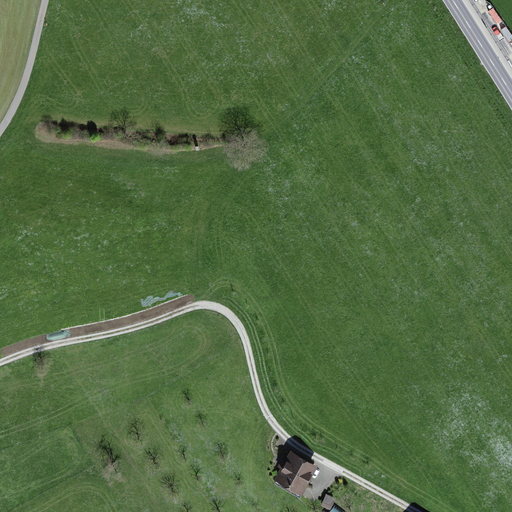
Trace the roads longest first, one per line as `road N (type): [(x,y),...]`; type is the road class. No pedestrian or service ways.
road 1 (track): [(0,364),(212,304),(241,330),(276,427),(414,511)]
road 2 (unclassified): [(45,0),(19,96),(0,132)]
